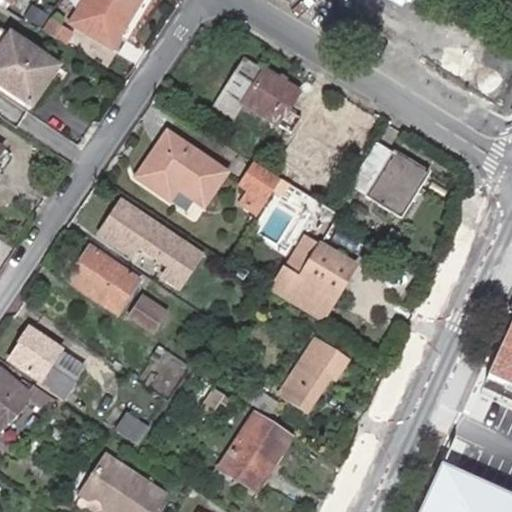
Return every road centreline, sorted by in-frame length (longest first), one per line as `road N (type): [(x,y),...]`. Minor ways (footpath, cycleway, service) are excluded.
road 1 (residential): [(196,0),(0,293)]
road 2 (secondary): [(511,201),(367,511)]
road 3 (residential): [(511,169),(243,0)]
